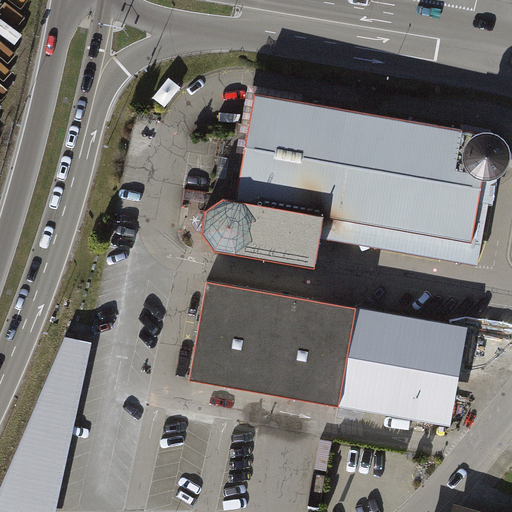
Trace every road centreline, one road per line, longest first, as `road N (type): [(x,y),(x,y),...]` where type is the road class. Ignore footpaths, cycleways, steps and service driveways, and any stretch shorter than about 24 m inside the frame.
road 1 (trunk): [(0,385),(86,130)]
road 2 (trunk): [(66,0),(0,260)]
road 3 (secondary): [(213,30),(460,67)]
road 4 (trunk): [(86,130),(128,61),(213,30)]
road 5 (secondary): [(470,29),(306,0)]
road 6 (trunk): [(86,130),(105,0)]
